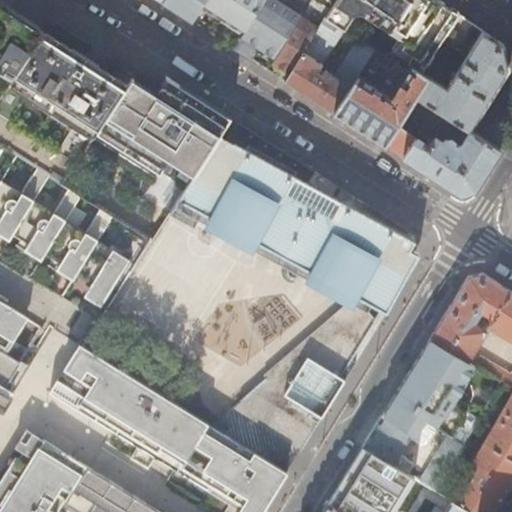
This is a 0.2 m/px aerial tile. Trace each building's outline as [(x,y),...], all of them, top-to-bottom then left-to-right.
[(163,0),(162,2),(177,11),(190,20),(192,18),(202,4),(204,0),(163,0)] [(204,0),(202,4),(212,11),(223,18),(224,15),(233,0),(204,0)] [(233,0),(223,18),(235,26),(244,31),(263,0),(233,0)] [(284,5),(287,0),(274,0),(273,0),(263,0),(235,48),(251,58),(255,52),(261,42),(268,48),(278,53),(300,18),(311,0),(303,0),(295,13),(284,7),(284,5)] [(436,0),(334,0),(330,8),(323,19),(357,40),(374,51),(377,48),(410,68),(426,78),(427,77),(447,88),(483,30),(448,7),(436,0)] [(0,95),(41,32),(0,5),(0,95)] [(317,28),(300,18),(278,53),(286,58),(295,64),(317,28)] [(342,31),(323,19),(317,28),(295,64),(289,75),(286,81),(307,95),(334,112),(359,76),(361,71),(365,66),(374,51),(357,40),(336,74),(328,69),(324,72),(320,69),(319,67),(342,31)] [(483,30),(447,88),(427,77),(426,78),(416,96),(464,126),(470,130),(479,116),(501,81),(508,69),(503,44),(483,30)] [(97,67),(95,70),(82,61),(70,54),(71,50),(41,32),(0,95),(0,140),(5,145),(20,154),(39,165),(53,174),(65,181),(97,133),(100,127),(126,86),(97,67)] [(289,75),(295,64),(286,58),(278,53),(268,48),(261,42),(255,52),(289,75)] [(220,135),(229,119),(186,91),(142,62),(126,86),(100,127),(162,167),(168,159),(193,175),(220,135)] [(410,68),(391,96),(359,76),(334,112),(359,128),(385,144),(416,96),(426,78),(410,68)] [(460,132),(464,126),(416,96),(385,144),(424,170),(460,193),(474,189),(485,171),(499,150),(470,130),(460,146),(453,146),(452,141),(449,138),(444,138),(440,141),(431,135),(430,134),(433,128),(453,133),(455,130),(460,132)] [(346,201),(343,201),(313,185),(306,181),(305,180),(311,171),(273,146),(248,131),(233,121),(225,137),(220,135),(193,175),(179,197),(382,306),(375,318),(358,299),(357,299),(267,376),(266,375),(243,394),(251,399),(247,408),(260,416),(267,408),(310,434),(346,377),(342,373),(348,365),(384,308),(388,310),(399,292),(419,260),(413,238),(409,236),(405,242),(383,230),(346,210),(349,203),(346,201)] [(162,167),(100,127),(97,133),(159,172),(162,167)] [(103,207),(87,232),(66,218),(81,193),(71,187),(55,212),(37,200),(53,174),(39,165),(23,191),(4,179),(20,154),(5,145),(0,152),(0,234),(10,240),(14,234),(30,244),(27,249),(42,259),(46,252),(62,263),(59,269),(76,279),(79,273),(95,283),(86,296),(103,307),(115,286),(120,289),(148,244),(131,232),(118,252),(100,241),(100,239),(115,215),(103,207)] [(511,376),(473,353),(473,351),(485,329),(473,321),(480,310),(492,317),(489,324),(511,338),(511,292),(482,274),(468,277),(451,304),(430,338),(474,365),(511,387),(511,376)] [(0,407),(0,408),(11,391),(5,386),(21,362),(0,348),(0,332),(12,339),(25,317),(0,301),(0,407)] [(474,365),(430,338),(408,373),(382,415),(415,435),(427,419),(437,425),(438,426),(442,420),(447,424),(444,429),(450,433),(465,442),(478,419),(453,403),(467,380),(466,378),(474,365)] [(151,468),(187,409),(85,346),(55,394),(97,420),(100,415),(143,442),(134,459),(151,468)] [(511,395),(452,499),(473,511),(495,511),(511,483),(511,395)] [(427,419),(415,435),(382,415),(372,431),(362,446),(406,472),(411,462),(397,452),(406,438),(409,436),(420,443),(426,442),(437,425),(427,419)] [(444,429),(447,424),(442,420),(438,426),(444,429)] [(57,511),(65,500),(87,465),(26,428),(15,447),(22,452),(11,469),(8,468),(0,480),(0,511),(57,511)] [(437,490),(465,442),(450,433),(422,480),(430,486),(437,490)] [(227,434),(219,446),(203,436),(184,467),(211,483),(211,484),(209,489),(246,511),(253,511),(282,468),(227,434)] [(405,511),(379,495),(381,491),(386,493),(387,491),(388,489),(384,486),(394,471),(408,482),(412,476),(406,472),(362,446),(347,470),(328,502),(345,511),(405,511)] [(163,511),(136,495),(102,475),(87,465),(65,500),(84,511),(163,511)] [(442,509),(446,511),(473,511),(452,499),(437,490),(430,486),(425,495),(441,505),(442,509)] [(345,511),(328,502),(321,511),(345,511)]
